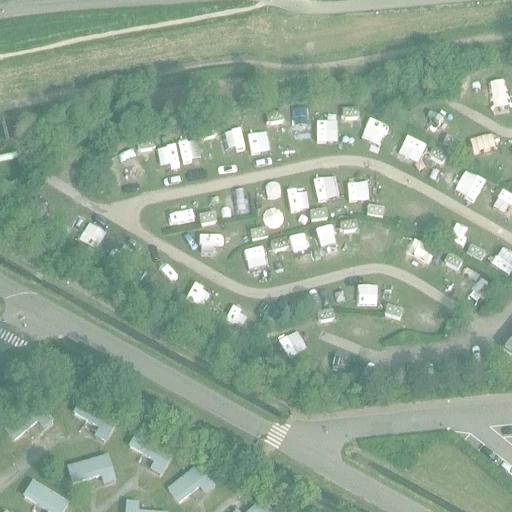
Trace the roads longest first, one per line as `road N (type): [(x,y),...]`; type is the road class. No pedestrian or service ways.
road 1 (track): [(28,100),(238,58),(317,70),(511,31)]
road 2 (unclassified): [(415,511),(51,317)]
road 3 (unclassified): [(132,0),(0,12)]
road 4 (unclassified): [(408,0),(283,0)]
